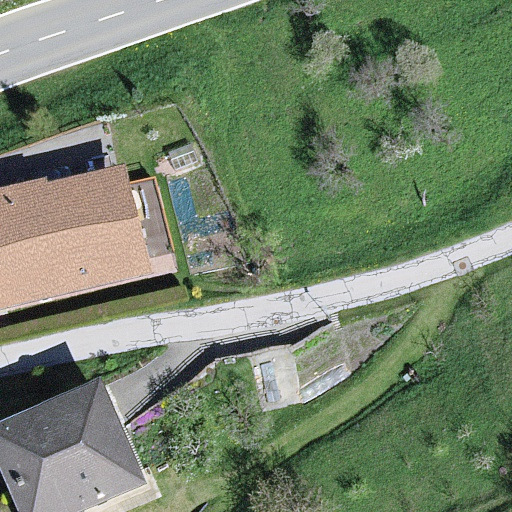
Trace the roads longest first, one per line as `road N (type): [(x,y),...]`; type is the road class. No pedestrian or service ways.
road 1 (residential): [(0,360),(300,303),(405,277),(511,235)]
road 2 (tertiary): [(161,0),(0,53)]
